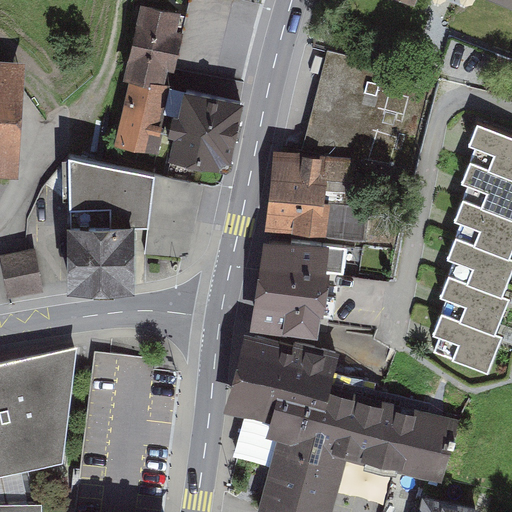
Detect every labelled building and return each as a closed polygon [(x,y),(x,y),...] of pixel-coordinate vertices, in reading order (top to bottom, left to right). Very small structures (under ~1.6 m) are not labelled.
[(182,20),(145,12),(113,161),(220,184),(241,84),(171,69),(182,20)] [(328,52),(302,156),(365,162),(364,175),(411,187),(438,79),(328,52)] [(21,70),(0,68),(0,171),(14,172),(21,70)] [(511,138),(478,124),(470,145),(477,148),(471,162),(511,178),(511,138)] [(302,156),(280,154),(273,228),(358,236),(364,175),(365,162),(302,156)] [(149,227),(154,178),(70,161),(71,229),(132,227),(149,227)] [(511,178),(471,162),(463,182),(470,185),(464,200),(511,219),(511,178)] [(200,187),(154,178),(149,227),(146,251),(187,255),(200,187)] [(511,219),(464,200),(455,221),(462,223),(456,238),(508,259),(511,249),(511,219)] [(132,285),(132,227),(71,229),(72,287),(132,285)] [(511,260),(508,259),(456,238),(448,259),(455,262),(449,276),(501,297),(511,270),(511,260)] [(270,242),(257,323),(315,332),(319,312),(329,313),(339,253),(270,242)] [(4,261),(9,296),(40,291),(34,256),(4,261)] [(501,297),(449,276),(440,297),(447,300),(442,314),(494,335),(509,300),(501,297)] [(494,335),(442,314),(433,335),(440,337),(434,352),(487,373),(502,338),(494,335)] [(74,349),(0,365),(0,475),(19,472),(61,463),(74,349)] [(460,423),(246,361),(229,418),(280,433),(257,511),(332,511),(348,459),(442,486),(460,423)] [(0,503),(22,503),(19,472),(0,475),(0,503)] [(0,511),(42,511),(43,503),(22,503),(0,503),(0,511)] [(467,511),(425,503),(423,511),(467,511)]
